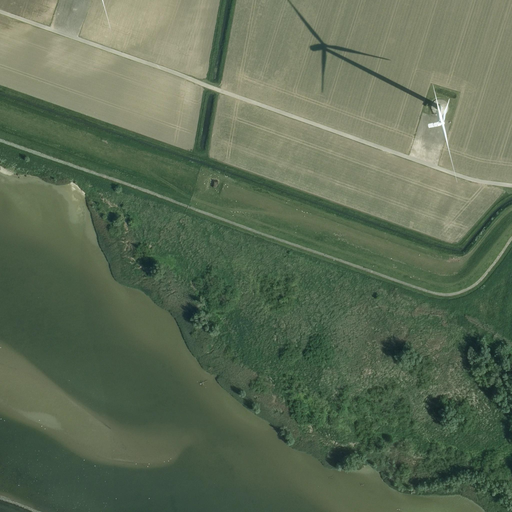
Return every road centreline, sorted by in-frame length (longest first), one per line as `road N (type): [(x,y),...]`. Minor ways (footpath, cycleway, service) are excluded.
road 1 (track): [(0,85),(441,241),(461,240),(511,186)]
road 2 (track): [(0,145),(429,295),(473,289),(511,243)]
road 3 (track): [(469,256),(444,255),(0,100)]
road 4 (track): [(511,229),(467,281),(445,286),(210,204)]
road 5 (track): [(210,204),(270,213),(441,271),(460,267),(511,208)]
road 6 (track): [(188,196),(142,161),(0,112)]
road 7 (track): [(188,196),(0,131)]
road 8 (track): [(205,158),(234,0)]
road 9 (track): [(193,154),(221,0)]
